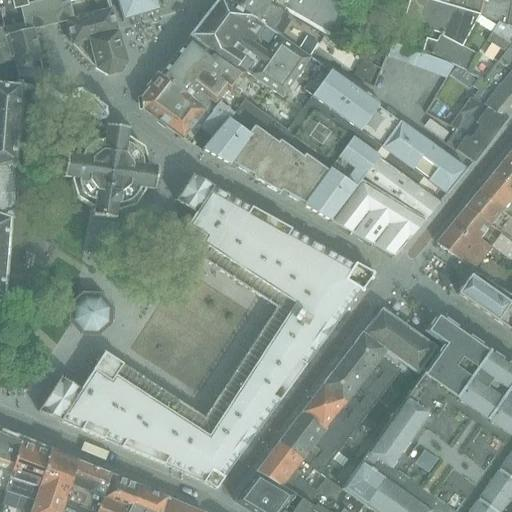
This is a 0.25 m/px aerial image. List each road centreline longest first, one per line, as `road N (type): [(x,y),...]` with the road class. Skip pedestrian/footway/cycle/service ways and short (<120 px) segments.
road 1 (residential): [(511,130),(217,509)]
road 2 (residential): [(0,407),(217,509)]
